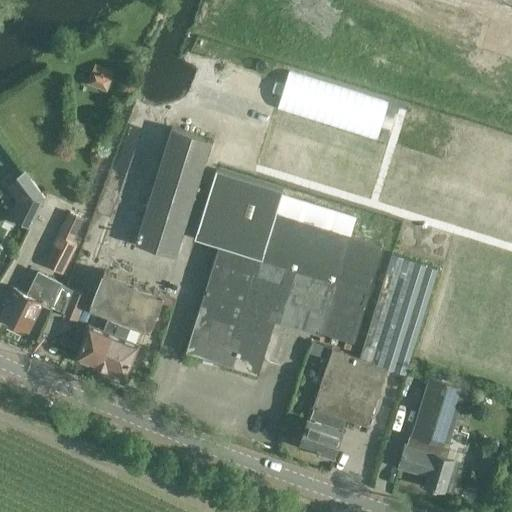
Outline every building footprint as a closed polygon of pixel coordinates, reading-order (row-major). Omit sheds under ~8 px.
[(86,87),(110,96),(118,75),(94,66),(86,87)] [(212,140),(170,126),(134,242),(176,255),(212,140)] [(44,197),(24,170),(5,184),(17,200),(8,217),(29,228),(44,197)] [(272,316),(314,329),(319,331),(353,342),(369,292),(383,245),(350,234),(355,216),(281,193),(214,173),(194,237),(218,244),(185,351),(257,374),(263,355),(260,354),(272,316)] [(69,211),(41,268),(54,274),(82,217),(69,211)] [(386,367),(405,374),(438,266),(392,251),(359,356),(332,347),(312,407),(316,408),(313,418),(308,416),(299,443),(333,455),(346,418),(366,425),(386,367)] [(76,357),(101,367),(112,336),(133,282),(104,269),(89,306),(109,315),(103,330),(89,324),(76,357)] [(0,310),(0,315),(27,329),(40,303),(49,308),(62,282),(37,270),(26,292),(12,286),(0,310)] [(112,336),(101,367),(125,376),(137,344),(124,339),(130,324),(148,331),(163,294),(133,282),(119,319),(112,336)] [(61,314),(76,319),(86,294),(79,291),(72,288),(61,314)] [(312,340),(309,351),(328,356),(331,344),(312,340)] [(446,455),(449,445),(447,444),(464,387),(428,376),(411,433),(409,433),(406,442),(404,442),(397,466),(421,473),(422,470),(428,472),(424,485),(443,491),(453,458),(446,455)] [(481,466),(491,468),(495,446),(484,444),(481,466)]
